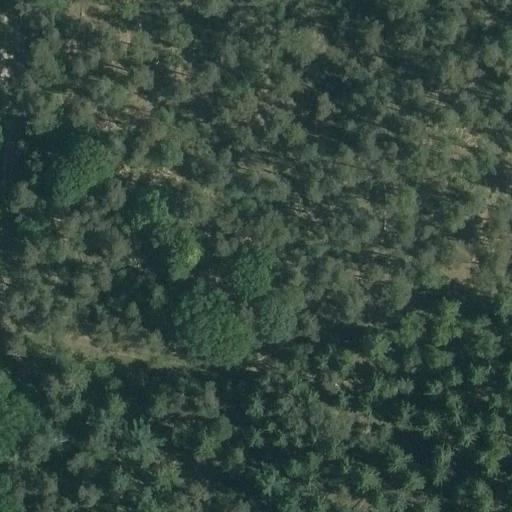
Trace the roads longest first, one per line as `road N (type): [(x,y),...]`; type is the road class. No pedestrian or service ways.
road 1 (track): [(0,324),(148,354),(266,354),(511,281)]
road 2 (track): [(0,296),(9,0)]
